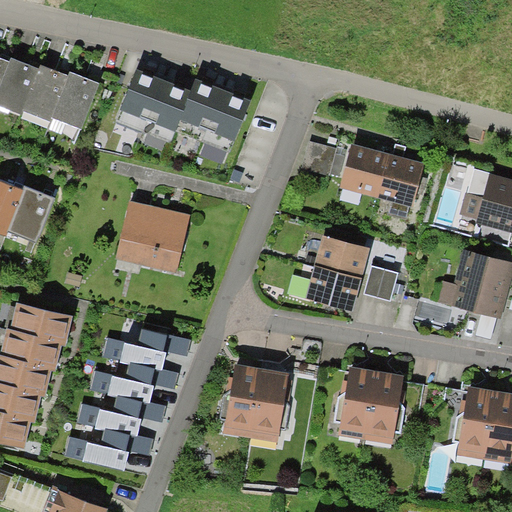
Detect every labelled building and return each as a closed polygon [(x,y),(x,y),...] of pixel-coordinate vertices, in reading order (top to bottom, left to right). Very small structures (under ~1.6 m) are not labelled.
[(0,85),(10,61),(0,57),(0,85)] [(39,69),(11,58),(10,61),(0,85),(0,105),(21,114),(22,110),(39,69)] [(68,77),(41,66),(39,69),(22,110),(50,121),(52,117),(68,77)] [(99,84),(71,72),(68,77),(52,117),(80,129),(99,84)] [(378,196),(389,155),(352,145),(341,186),(378,196)] [(414,206),(425,164),(389,155),(378,196),(414,206)] [(511,179),(491,174),(479,221),(511,229),(511,179)] [(28,189),(0,177),(0,232),(8,236),(10,231),(28,189)] [(58,198),(29,186),(28,189),(10,231),(39,244),(58,198)] [(151,208),(130,203),(121,241),(142,247),(139,256),(179,266),(188,228),(148,218),(151,208)] [(320,266),(366,279),(374,249),(328,236),(320,266)] [(503,317),(511,282),(511,260),(470,250),(455,304),(503,317)] [(291,293),(358,310),(366,279),(320,266),(316,281),(296,275),(291,293)] [(28,305),(25,304),(18,331),(68,343),(71,344),(78,317),(28,305)] [(18,331),(15,330),(8,357),(57,369),(61,370),(68,343),(18,331)] [(8,357),(4,356),(0,373),(0,382),(47,394),(51,394),(57,369),(8,357)] [(251,438),(262,368),(235,364),(223,433),(251,438)] [(251,438),(278,442),(289,373),(262,368),(251,438)] [(365,425),(373,373),(347,369),(343,393),(335,399),(332,419),(365,425)] [(365,425),(396,430),(400,406),(393,397),(397,377),(373,373),(365,425)] [(0,382),(0,410),(37,420),(41,421),(47,394),(0,382)] [(483,443),(491,391),(467,387),(463,411),(455,416),(452,438),(483,443)] [(483,443),(511,447),(511,394),(491,391),(483,443)] [(0,410),(0,440),(28,447),(31,447),(37,420),(0,410)] [(98,511),(101,505),(47,485),(37,510),(42,511),(98,511)]
